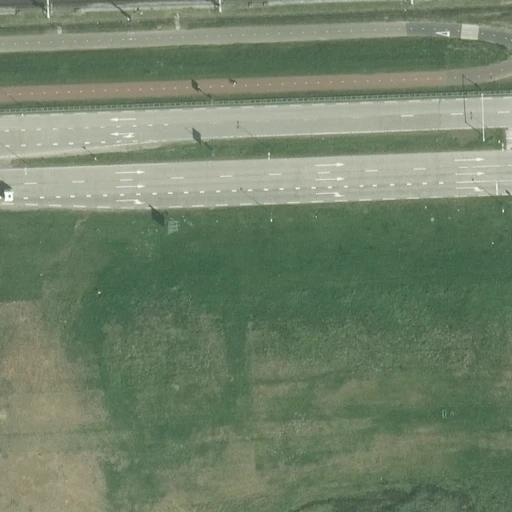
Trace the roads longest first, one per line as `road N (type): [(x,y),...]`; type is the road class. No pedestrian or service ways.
road 1 (secondary): [(0,190),(511,169)]
road 2 (secondary): [(511,113),(0,131)]
